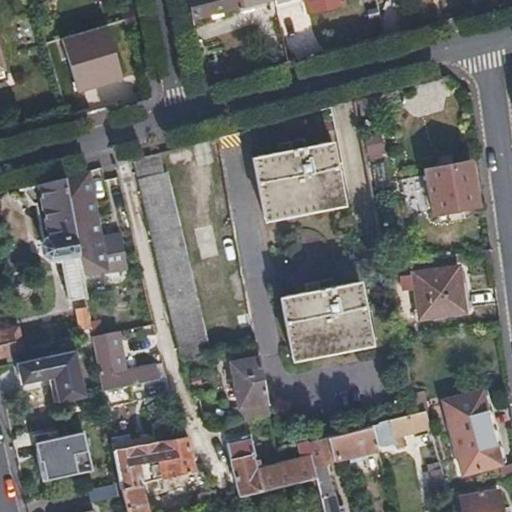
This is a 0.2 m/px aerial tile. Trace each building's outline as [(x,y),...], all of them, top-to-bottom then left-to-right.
[(187,0),(191,22),(241,10),(243,16),(274,8),(272,0),(187,0)] [(272,0),(274,8),(274,9),(304,2),(307,14),(343,7),(341,0),(272,0)] [(339,197),(328,141),(249,157),(259,212),(339,197)] [(160,167),(156,151),(132,157),(178,356),(207,349),(164,167),(160,167)] [(474,202),(465,159),(421,167),(428,210),(474,202)] [(89,169),(66,176),(73,222),(97,216),(89,169)] [(66,176),(24,187),(25,194),(33,200),(43,249),(47,252),(57,252),(65,297),(85,295),(81,272),(73,222),(66,176)] [(73,222),(81,272),(105,268),(105,271),(126,267),(120,234),(100,237),(97,216),(73,222)] [(462,311),(455,265),(409,272),(417,318),(462,311)] [(366,338),(355,281),(276,296),(287,352),(366,338)] [(90,326),(87,305),(73,307),(77,327),(90,326)] [(18,330),(0,333),(0,355),(3,354),(21,350),(20,348),(25,347),(23,333),(18,333),(18,330)] [(116,331),(91,336),(93,344),(100,389),(126,384),(156,378),(152,361),(122,366),(116,331)] [(72,348),(23,359),(16,361),(20,381),(51,375),(57,400),(83,394),(72,348)] [(23,359),(21,350),(3,354),(5,363),(16,361),(23,359)] [(267,416),(255,355),(227,360),(239,422),(267,416)] [(130,401),(126,384),(100,389),(102,406),(130,401)] [(484,412),(479,391),(441,402),(459,473),(500,464),(484,412)] [(407,396),(411,415),(422,412),(419,394),(407,396)] [(491,410),(484,412),(500,464),(507,462),(491,410)] [(422,412),(411,415),(366,426),(371,443),(389,439),(388,434),(426,425),(422,412)] [(193,447),(188,434),(183,422),(153,428),(155,435),(156,442),(164,471),(187,466),(196,464),(193,447)] [(309,477),(318,511),(334,511),(330,498),(328,498),(321,467),(342,462),(360,458),(374,455),(371,443),(366,426),(314,438),(301,441),(304,453),(309,477)] [(40,441),(49,479),(96,469),(87,430),(62,437),(61,431),(52,431),(54,438),(40,441)] [(130,433),(109,438),(120,482),(164,471),(156,442),(150,443),(149,436),(131,440),(130,433)] [(309,477),(304,453),(295,456),(255,465),(248,467),(247,460),(246,453),(250,452),(245,433),(235,435),(236,441),(226,443),(229,453),(237,493),(270,486),(309,477)] [(304,453),(301,441),(283,445),(285,452),(294,450),(295,456),(304,453)] [(362,465),(360,458),(342,462),(344,469),(362,465)] [(254,459),(247,460),(248,467),(255,465),(254,459)] [(427,488),(443,485),(437,464),(422,468),(427,488)] [(120,482),(123,495),(126,511),(145,511),(140,492),(190,481),(187,466),(164,471),(120,482)] [(120,482),(88,489),(92,503),(123,495),(120,482)] [(202,501),(217,498),(214,485),(199,488),(202,501)] [(461,511),(501,511),(497,491),(459,496),(461,511)]
